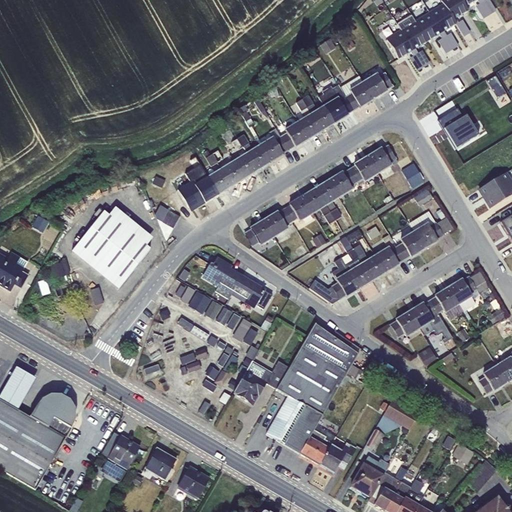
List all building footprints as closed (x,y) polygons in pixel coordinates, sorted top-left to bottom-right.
[(465,7),(460,0),(440,0),(443,5),(455,25),(458,24),(455,19),(467,12),(465,7)] [(486,0),(484,2),(481,3),(489,16),(496,12),(488,0),(486,0)] [(481,3),(479,5),(475,7),(483,20),(489,16),(481,3)] [(443,5),(428,14),(443,38),(446,37),(443,32),(455,25),(443,5)] [(428,14),(414,22),(427,43),(438,35),(441,40),(443,38),(428,14)] [(400,31),(414,22),(410,16),(396,25),(400,31)] [(458,24),(455,25),(463,38),(470,34),(462,21),(458,24)] [(414,22),(400,31),(415,56),(417,54),(415,50),(427,43),(414,22)] [(415,56),(400,31),(385,40),(398,60),(410,53),(412,57),(415,56)] [(446,37),(443,38),(451,51),(458,47),(450,34),(446,37)] [(443,38),(441,40),(437,42),(445,55),(451,51),(443,38)] [(349,39),(343,43),(349,51),(355,47),(349,39)] [(329,40),(320,47),(325,55),(335,49),(329,40)] [(417,54),(415,56),(423,69),(429,65),(421,52),(417,54)] [(415,56),(412,57),(408,60),(416,72),(423,69),(415,56)] [(376,75),(362,83),(373,101),(386,93),(385,91),(392,87),(385,76),(386,76),(384,74),(378,78),(376,75)] [(373,101),(362,83),(358,77),(339,89),(353,112),(359,108),(359,109),(373,101)] [(323,107),(333,125),(347,117),(346,115),(353,112),(338,87),(331,91),(330,88),(321,94),(322,96),(318,98),(323,107)] [(275,88),(268,91),(270,99),(278,97),(275,88)] [(308,97),(301,101),(321,133),(333,125),(323,107),(316,112),(308,97)] [(257,101),(251,104),(258,115),(261,114),(265,119),(267,118),(257,101)] [(321,133),(301,101),(295,104),(304,119),(297,123),(309,140),(321,133)] [(244,107),(237,111),(255,140),(257,139),(251,128),(253,126),(246,113),(247,112),(244,107)] [(266,111),(265,111),(275,129),(278,127),(272,118),(274,117),(269,109),(268,108),(265,110),(266,111)] [(456,109),(436,122),(454,151),(478,136),(466,116),(462,118),(456,109)] [(286,134),(280,138),(288,151),(294,147),(295,149),(309,140),(297,123),(283,131),(286,134)] [(272,138),(258,146),(269,164),(282,156),(282,155),(288,151),(280,138),(275,130),(269,134),(272,138)] [(243,136),(237,140),(256,172),(269,164),(258,146),(251,151),(243,136)] [(256,172),(237,140),(231,144),(239,158),(236,160),(233,162),(244,180),(256,172)] [(380,149),(367,158),(377,175),(397,163),(387,147),(381,151),(380,149)] [(216,164),(211,156),(210,156),(207,151),(203,154),(205,159),(210,168),(216,164)] [(217,152),(211,156),(216,164),(222,160),(217,152)] [(354,167),(348,171),(356,184),(358,187),(377,175),(367,158),(353,166),(354,167)] [(233,162),(220,170),(231,188),(244,180),(233,162)] [(402,174),(414,167),(413,165),(401,172),(402,174)] [(218,196),(207,178),(199,166),(185,174),(190,183),(177,190),(189,211),(204,203),(205,204),(218,196)] [(414,167),(402,174),(412,189),(423,183),(414,167)] [(220,170),(207,178),(218,196),(231,188),(220,170)] [(341,173),(327,182),(338,198),(352,190),(350,188),(356,184),(348,171),(342,175),(341,173)] [(511,182),(506,173),(478,190),(490,209),(511,195),(511,182)] [(155,178),(152,185),(161,189),(165,182),(155,178)] [(327,182),(315,189),(335,221),(340,218),(331,203),(338,198),(327,182)] [(392,192),(389,194),(393,201),(410,191),(407,186),(395,194),(392,192)] [(315,189),(302,197),(313,215),(320,210),(328,225),(335,221),(315,189)] [(425,190),(413,198),(419,207),(431,198),(425,190)] [(289,207),(283,210),(292,224),(297,221),(299,224),(313,215),(302,197),(289,205),(289,207)] [(161,224),(168,211),(160,206),(154,216),(156,221),(161,224)] [(114,209),(108,217),(145,247),(152,239),(114,209)] [(276,213),(263,221),(274,239),(287,231),(285,228),(292,224),(283,210),(277,214),(276,213)] [(435,212),(441,222),(446,219),(440,210),(435,212)] [(168,211),(161,224),(159,228),(165,243),(179,217),(168,211)] [(413,232),(424,250),(437,242),(436,241),(442,236),(453,231),(446,219),(441,222),(436,225),(428,212),(408,224),(413,232)] [(145,247),(108,217),(103,213),(71,253),(78,245),(123,282),(117,290),(149,250),(145,247)] [(511,215),(499,224),(509,241),(511,239),(511,215)] [(38,217),(31,228),(42,234),(48,223),(38,217)] [(274,239),(263,221),(249,229),(250,231),(244,234),(252,247),(258,244),(260,247),(274,239)] [(375,228),(366,233),(370,241),(379,236),(375,228)] [(345,238),(349,246),(363,239),(357,230),(345,238)] [(413,232),(393,244),(403,261),(409,257),(410,258),(424,250),(413,232)] [(320,235),(312,240),(317,249),(325,244),(320,235)] [(381,239),(387,248),(393,244),(388,236),(381,239)] [(352,250),(349,246),(344,239),(339,242),(351,262),(344,266),(359,290),(372,282),(352,250)] [(387,248),(374,257),(384,275),(398,266),(397,265),(403,261),(393,244),(387,248)] [(78,245),(71,253),(117,290),(123,282),(78,245)] [(358,247),(352,250),(372,282),(384,275),(374,257),(367,261),(358,247)] [(0,256),(0,287),(9,293),(13,285),(20,289),(28,276),(22,273),(24,270),(15,265),(19,258),(11,253),(7,260),(0,256)] [(231,295),(241,277),(229,270),(230,267),(217,259),(212,267),(210,266),(203,278),(218,287),(231,295)] [(359,290),(344,266),(340,259),(334,263),(338,270),(331,274),(337,284),(327,290),(314,281),(308,289),(331,305),(345,297),(346,298),(359,290)] [(60,264),(47,268),(51,281),(70,275),(65,260),(59,262),(60,264)] [(183,270),(178,278),(184,282),(190,274),(183,270)] [(461,280),(447,289),(462,312),(465,310),(474,304),(473,302),(480,297),(478,293),(488,287),(485,282),(478,272),(461,282),(461,280)] [(241,277),(231,295),(254,309),(256,306),(263,310),(271,296),(241,277)] [(45,281),(37,283),(41,297),(50,294),(45,281)] [(188,287),(180,301),(187,305),(195,291),(188,287)] [(231,295),(218,287),(214,292),(228,300),(231,295)] [(98,288),(90,291),(95,307),(103,304),(98,288)] [(435,298),(429,302),(436,315),(443,311),(449,320),(462,312),(447,289),(434,297),(435,298)] [(488,289),(479,294),(482,300),(489,296),(492,302),(489,304),(494,311),(496,310),(497,311),(487,318),(492,325),(505,316),(488,289)] [(197,292),(188,307),(202,316),(211,301),(197,292)] [(212,302),(204,315),(213,321),(221,307),(212,302)] [(422,304),(408,313),(419,331),(423,337),(433,331),(436,336),(441,334),(444,339),(441,341),(443,344),(451,339),(436,315),(429,302),(422,306),(422,304)] [(223,307),(215,322),(223,327),(232,313),(223,307)] [(465,310),(462,312),(468,321),(471,319),(465,310)] [(419,331),(408,313),(395,321),(396,322),(389,326),(390,328),(397,339),(403,335),(405,339),(419,331)] [(233,314),(226,327),(232,331),(240,318),(233,314)] [(511,326),(507,318),(495,325),(503,337),(511,331),(511,326)] [(181,319),(177,325),(189,333),(193,327),(181,319)] [(243,320),(232,338),(241,343),(252,325),(243,320)] [(288,369),(276,391),(287,397),(265,435),(299,455),(313,431),(316,426),(346,375),(351,366),(360,350),(334,332),(330,337),(314,325),(288,369)] [(195,327),(191,335),(205,344),(210,336),(195,327)] [(397,339),(390,328),(387,330),(394,341),(397,339)] [(250,330),(242,342),(250,347),(257,334),(250,330)] [(463,330),(456,334),(461,343),(468,339),(463,330)] [(210,336),(206,344),(213,348),(218,341),(210,336)] [(251,347),(245,357),(252,361),(258,351),(251,347)] [(429,348),(417,355),(424,367),(436,360),(429,348)] [(205,349),(194,353),(196,361),(208,357),(205,349)] [(509,358),(495,367),(506,384),(511,380),(511,351),(507,355),(509,358)] [(223,354),(216,364),(222,368),(229,357),(223,354)] [(232,354),(227,363),(233,367),(238,358),(232,354)] [(451,354),(441,360),(444,365),(454,359),(451,354)] [(198,362),(186,367),(189,374),(201,369),(198,362)] [(276,391),(288,369),(278,363),(271,374),(251,362),(232,394),(251,405),(257,395),(258,396),(265,384),(276,391)] [(157,366),(143,370),(146,377),(160,372),(157,366)] [(351,366),(346,375),(353,379),(359,370),(351,366)] [(210,367),(204,375),(213,381),(219,373),(210,367)] [(506,384),(495,367),(482,375),(484,379),(478,382),(486,395),(492,391),(493,392),(506,384)] [(16,368),(0,395),(0,401),(4,404),(5,403),(14,409),(17,411),(35,379),(16,368)] [(181,369),(174,371),(177,379),(184,376),(181,369)] [(221,371),(214,383),(221,387),(229,376),(221,371)] [(204,380),(200,386),(211,393),(215,387),(204,380)] [(4,404),(0,401),(0,470),(35,491),(70,430),(74,420),(74,410),(69,402),(60,396),(50,396),(41,401),(34,409),(29,418),(17,411),(14,409),(5,403),(4,404)] [(392,401),(364,447),(374,452),(379,443),(383,436),(381,435),(400,426),(408,431),(417,416),(392,401)] [(316,426),(313,431),(325,438),(324,441),(331,444),(335,438),(316,426)] [(434,426),(430,434),(436,437),(441,430),(434,426)] [(313,431),(299,455),(318,466),(330,446),(331,444),(324,441),(325,438),(313,431)] [(107,458),(120,437),(113,433),(101,454),(107,458)] [(120,437),(107,458),(99,472),(119,483),(126,473),(125,472),(125,471),(127,472),(137,456),(136,455),(139,449),(120,437)] [(330,446),(318,466),(332,474),(336,467),(340,462),(346,465),(355,449),(346,444),(341,452),(330,446)] [(458,445),(451,457),(466,466),(473,454),(458,445)] [(144,468),(140,475),(149,480),(151,476),(156,479),(157,478),(166,483),(172,471),(170,470),(175,461),(156,450),(145,469),(144,468)] [(369,499),(384,474),(389,466),(379,460),(377,464),(367,458),(350,487),(369,499)] [(340,462),(336,467),(343,472),(347,466),(346,465),(340,462)] [(485,462),(467,482),(478,492),(496,471),(485,462)] [(384,474),(369,499),(367,503),(382,511),(383,511),(400,484),(407,472),(400,468),(394,480),(384,474)] [(189,469),(176,490),(197,501),(198,500),(197,499),(208,480),(189,469)] [(135,476),(131,483),(137,487),(142,480),(135,476)] [(410,489),(396,511),(414,511),(417,507),(422,499),(418,496),(424,486),(415,481),(410,489)] [(400,484),(383,511),(396,511),(410,489),(400,484)] [(440,511),(441,511),(440,511),(506,511),(496,498),(477,511),(440,511)] [(417,507),(414,511),(440,511),(441,511),(446,506),(438,501),(433,510),(429,507),(426,511),(417,507)]
